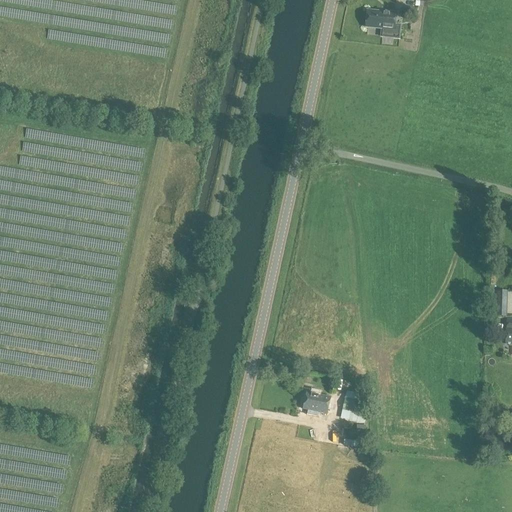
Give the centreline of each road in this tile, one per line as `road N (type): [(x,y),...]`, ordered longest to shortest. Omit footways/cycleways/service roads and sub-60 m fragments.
road 1 (tertiary): [(219,511),(301,142)]
road 2 (unclassified): [(511,193),(301,142)]
road 3 (tertiary): [(301,142),(332,0)]
